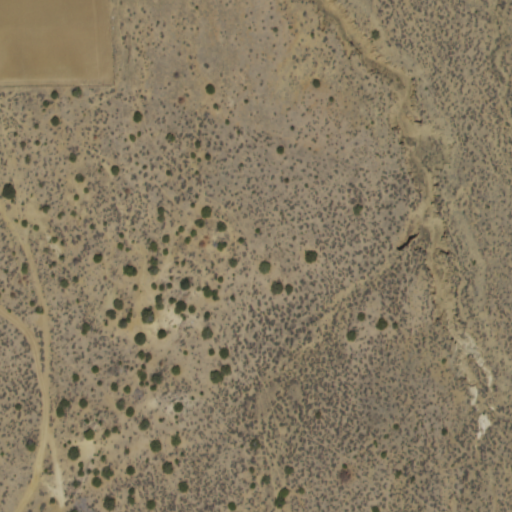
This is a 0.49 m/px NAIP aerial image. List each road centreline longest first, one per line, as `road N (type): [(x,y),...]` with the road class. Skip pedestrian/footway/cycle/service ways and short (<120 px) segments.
road 1 (track): [(382,165),(388,193),(402,207),(391,231),(310,290),(269,390),(118,463),(63,511)]
road 2 (track): [(511,345),(451,347),(269,390)]
road 3 (track): [(269,390),(393,482),(449,511)]
road 4 (track): [(436,351),(453,293),(451,265),(469,247),(469,231),(511,215)]
